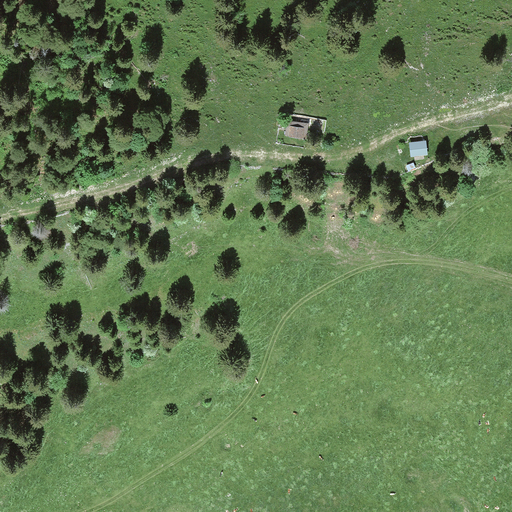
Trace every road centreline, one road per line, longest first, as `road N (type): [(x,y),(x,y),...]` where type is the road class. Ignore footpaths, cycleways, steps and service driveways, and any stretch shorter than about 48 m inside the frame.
road 1 (track): [(90,511),(240,409),(287,312),(309,293),(511,185)]
road 2 (track): [(511,97),(418,118),(346,156),(166,162),(0,219)]
road 3 (track): [(511,281),(382,255),(231,244)]
